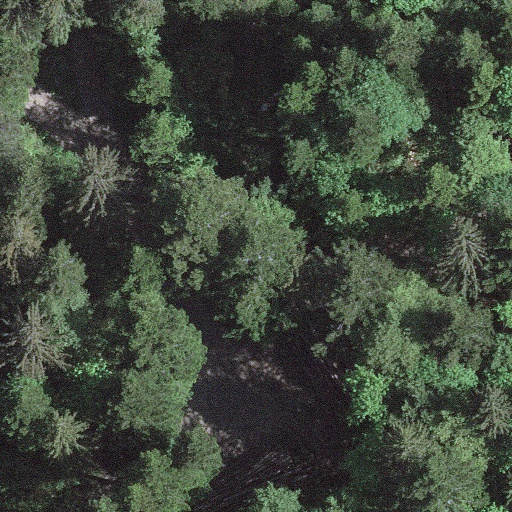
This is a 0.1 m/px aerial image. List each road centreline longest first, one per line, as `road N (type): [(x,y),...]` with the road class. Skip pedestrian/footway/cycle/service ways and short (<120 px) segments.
road 1 (track): [(0,80),(76,125),(169,272),(317,412),(363,511)]
road 2 (track): [(97,159),(276,248),(360,277),(404,269),(455,246),(511,204)]
